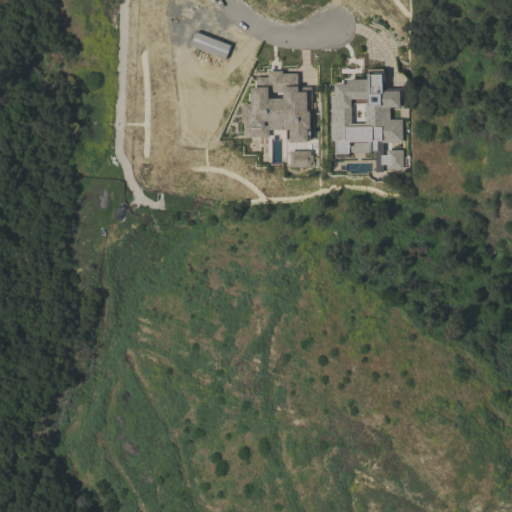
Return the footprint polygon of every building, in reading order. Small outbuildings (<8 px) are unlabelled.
[(229,45),(194,32),(189,46),(224,59),(229,45)] [(266,72),(250,86),(241,105),(241,139),(303,141),(304,93),(295,73),(266,72)] [(332,83),(332,139),(397,139),(397,91),(380,73),(366,73),(332,83)] [(385,150),(379,155),(379,162),(402,169),(401,149),(385,150)] [(289,152),(289,167),(309,167),(309,152),(289,152)]
